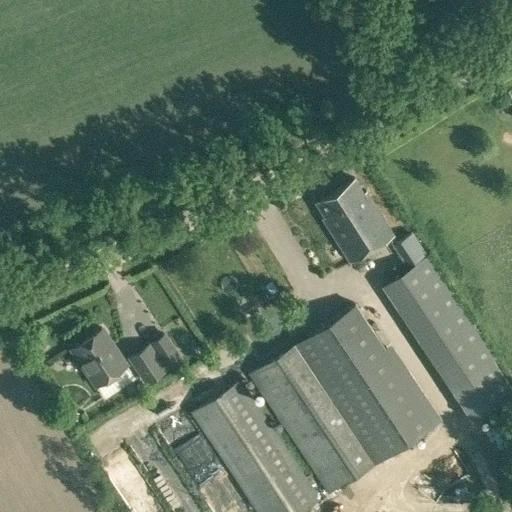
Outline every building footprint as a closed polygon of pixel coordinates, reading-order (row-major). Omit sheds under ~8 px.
[(316,201),(325,215),(323,217),(351,260),(393,234),(366,190),(363,191),(354,177),(316,201)] [(250,372),(329,491),(434,422),(356,303),(250,372)] [(469,405),(509,383),(492,354),(496,352),(476,316),(433,341),(469,405)] [(72,347),(96,384),(127,363),(102,326),(72,347)] [(165,370),(148,344),(129,357),(146,382),(165,370)] [(192,412),(258,511),(298,511),(321,497),(242,379),(192,412)] [(75,419),(77,412),(66,410),(65,417),(75,419)] [(163,486),(182,479),(165,435),(146,443),(163,486)] [(465,505),(464,495),(447,496),(448,507),(465,505)]
